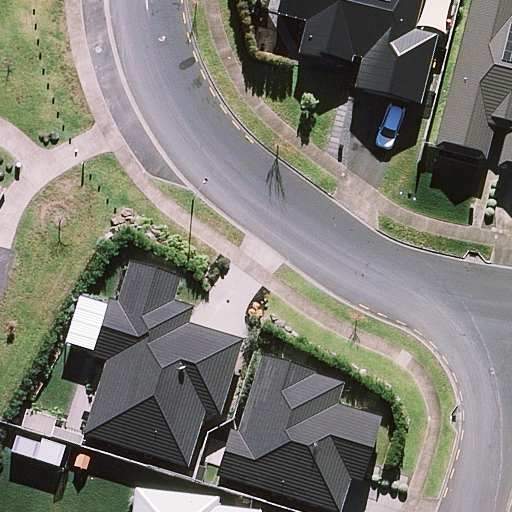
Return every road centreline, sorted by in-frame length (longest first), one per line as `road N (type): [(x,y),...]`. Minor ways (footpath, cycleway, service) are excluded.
road 1 (residential): [(145,0),(170,88),(202,141),(265,201),(344,259),(406,289),(511,308)]
road 2 (residential): [(471,511),(495,431),(511,326)]
